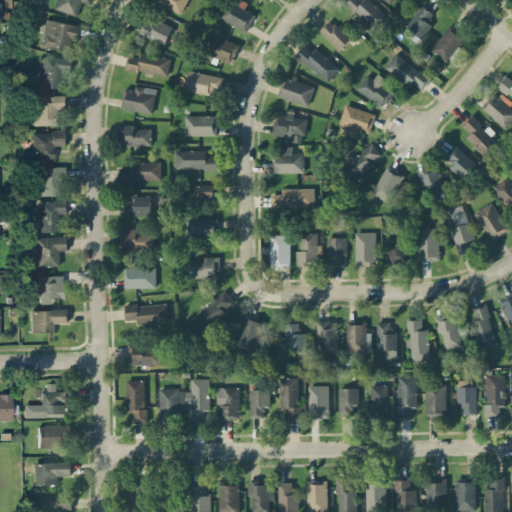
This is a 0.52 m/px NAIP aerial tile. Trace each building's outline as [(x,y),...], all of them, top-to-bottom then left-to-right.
[(57,0),(55,9),(78,14),(81,2),(90,4),(90,0),(57,0)] [(155,0),(180,14),(187,0),(155,0)] [(357,30),(366,21),(379,34),(391,21),(369,0),(347,0),(344,3),(358,16),(351,24),(357,30)] [(218,19),(248,30),(255,12),(226,1),(218,19)] [(435,14),(420,4),(407,26),(422,35),(435,14)] [(172,26),(147,15),(139,33),(165,44),(172,26)] [(72,39),(77,40),(80,26),(45,18),(40,45),(69,52),(72,39)] [(338,50),(351,38),(332,18),(319,30),(338,50)] [(447,61),(465,36),(449,24),(431,50),(447,61)] [(238,45),(207,35),(201,53),(232,63),(238,45)] [(295,58),(329,81),(340,66),(315,49),(313,52),(304,45),(295,58)] [(126,67),(166,77),(171,59),(139,51),(138,57),(129,55),(126,67)] [(384,70),(412,86),(413,84),(423,90),(431,76),(394,53),(384,70)] [(65,58),(43,55),(40,86),(62,88),(65,58)] [(183,89),(218,96),(222,77),(187,70),(183,89)] [(367,74),(356,88),(382,108),(396,90),(376,75),(373,79),(367,74)] [(314,86),(284,76),(277,96),(308,106),(314,86)] [(511,81),(505,76),(497,87),(511,98),(511,81)] [(155,88),(134,85),(134,89),(123,88),(121,109),(152,112),(155,88)] [(481,109),(506,129),(511,121),(511,107),(494,93),(481,109)] [(57,124),(57,109),(65,109),(65,95),(33,95),(34,124),(57,124)] [(361,131),(369,133),(375,113),(344,104),(339,123),(343,125),(341,134),(358,139),(361,131)] [(275,113),(272,135),(292,137),(292,141),(303,142),(306,118),(289,116),(289,115),(275,113)] [(216,115),(185,115),(185,135),(216,135),(216,115)] [(466,138),(487,159),(500,145),(485,131),(487,129),(472,115),(462,126),(470,133),(466,138)] [(118,125),(118,146),(151,145),(150,128),(133,128),(133,124),(118,125)] [(32,131),(32,160),(54,160),(53,145),(65,145),(65,131),(32,131)] [(342,154),(347,161),(342,164),(351,180),(375,166),(372,160),(380,155),(373,143),(357,152),(354,147),(342,154)] [(473,170),(482,177),(487,171),(453,144),(444,156),(452,162),(448,167),(465,180),(473,170)] [(292,152),(292,146),(282,146),(282,152),(272,153),(273,173),(303,172),(303,152),(292,152)] [(207,150),(175,150),(175,168),(217,169),(217,155),(207,155),(207,150)] [(118,181),(161,180),(160,161),(128,162),(128,167),(118,167),(118,181)] [(429,202),(447,197),(437,165),(419,171),(429,202)] [(38,195),(64,195),(63,166),(38,166),(38,195)] [(372,194),(391,203),(404,174),(385,166),(372,194)] [(511,182),(504,176),(491,191),(511,209),(511,182)] [(188,185),(188,202),(215,201),(215,184),(188,185)] [(315,207),(314,187),(281,189),(281,194),(270,194),(270,209),(315,207)] [(122,216),(149,216),(149,195),(131,196),(131,200),(122,200),(122,216)] [(67,199),(37,200),(38,231),(59,230),(59,214),(67,214),(67,199)] [(506,232),(494,202),(475,210),(488,240),(506,232)] [(450,228),(457,253),(476,248),(463,205),(448,209),(454,227),(450,228)] [(185,219),(186,239),(214,239),(214,218),(185,219)] [(418,228),(419,260),(439,260),(438,227),(418,228)] [(136,228),(119,229),(120,250),(153,249),(152,232),(136,233),(136,228)] [(387,261),(404,262),(405,229),(388,229),(387,261)] [(354,232),(355,264),(376,264),(375,232),(354,232)] [(270,267),(290,267),(290,234),(270,235),(270,267)] [(317,234),(301,234),(300,250),(297,250),(296,266),(319,266),(319,244),(317,244),(317,234)] [(34,236),(35,266),(59,266),(59,251),(67,250),(67,236),(34,236)] [(327,265),(342,265),(342,255),(346,255),(346,237),(326,237),(327,265)] [(187,278),(219,277),(219,256),(203,256),(203,260),(186,261),(187,278)] [(123,268),(124,288),(155,287),(155,267),(123,268)] [(38,275),(39,303),(53,303),(53,297),(64,297),(64,275),(38,275)] [(234,302),(226,291),(191,317),(203,333),(229,313),(225,309),(234,302)] [(511,294),(500,299),(511,328),(511,294)] [(124,320),(137,319),(137,323),(168,322),(167,303),(124,305),(124,320)] [(472,306),(475,320),(472,321),(478,350),(497,346),(487,303),(472,306)] [(30,309),(30,331),(54,331),(54,322),(67,323),(67,310),(30,309)] [(235,344),(254,351),(265,321),(247,314),(235,344)] [(435,317),(436,332),(442,331),(444,348),(460,346),(457,314),(435,317)] [(421,319),(406,319),(407,346),(410,346),(410,361),(429,360),(428,328),(422,328),(421,319)] [(321,353),(338,352),(337,320),(320,321),(321,353)] [(346,321),(347,352),(371,352),(370,332),(366,332),(366,320),(346,321)] [(390,321),(376,321),(376,349),(385,349),(385,358),(396,358),(396,329),(390,329),(390,321)] [(298,322),(285,323),(286,350),(306,350),(305,332),(299,333),(298,322)] [(128,364),(160,364),(161,344),(128,343),(128,364)] [(504,374),(485,375),(486,417),(500,417),(499,405),(505,405),(504,374)] [(416,375),(397,375),(398,418),(412,418),(411,408),(417,407),(416,375)] [(280,409),(286,409),(286,420),(299,419),(298,376),(279,377),(280,409)] [(209,378),(190,378),(190,390),(186,390),(187,422),(204,421),(203,410),(209,410),(209,378)] [(145,379),(126,379),(126,412),(132,412),(132,422),(146,422),(145,379)] [(475,414),(476,380),(456,379),(456,404),(462,404),(462,414),(475,414)] [(24,417),(65,416),(65,390),(56,390),(56,382),(46,382),(46,391),(40,391),(40,404),(24,404),(24,417)] [(426,416),(446,415),(445,383),(425,384),(426,416)] [(369,415),(387,414),(386,384),(368,385),(369,415)] [(328,385),(307,386),(308,418),(328,417),(328,385)] [(218,419),(239,419),(239,386),(217,387),(218,419)] [(159,417),(178,417),(177,402),(184,402),(184,388),(158,389),(159,417)] [(339,414),(358,414),(357,388),(338,388),(339,414)] [(249,389),(249,417),(264,417),(264,408),(269,408),(269,389),(249,389)] [(0,419),(12,419),(11,393),(0,393),(0,419)] [(38,446),(65,447),(66,425),(38,425),(38,446)] [(70,461),(33,462),(33,484),(58,483),(58,476),(70,475),(70,461)] [(356,511),(356,490),(350,490),(350,477),(337,477),(337,511),(356,511)] [(484,488),(484,511),(501,511),(502,508),(504,508),(504,492),(504,477),(490,478),(490,488),(484,488)] [(415,511),(415,489),(409,489),(409,478),(396,478),(396,511),(415,511)] [(455,511),(475,510),(475,478),(455,478),(455,511)] [(426,508),(445,508),(444,479),(425,479),(426,508)] [(306,511),(326,511),(326,480),(306,480),(306,511)] [(218,511),(238,511),(238,481),(218,482),(218,511)] [(251,511),(272,511),(273,491),(269,491),(269,481),(248,481),(248,495),(252,495),(251,511)] [(278,511),(298,510),(298,493),(292,493),(292,482),(278,482),(278,511)] [(385,511),(385,482),(365,483),(365,511),(385,511)] [(148,511),(147,483),(127,484),(127,511),(148,511)] [(209,511),(210,493),(204,493),(204,485),(190,485),(190,511),(201,511),(200,511),(209,511)] [(33,496),(33,511),(64,511),(65,509),(71,509),(71,495),(53,495),(53,496),(33,496)]
